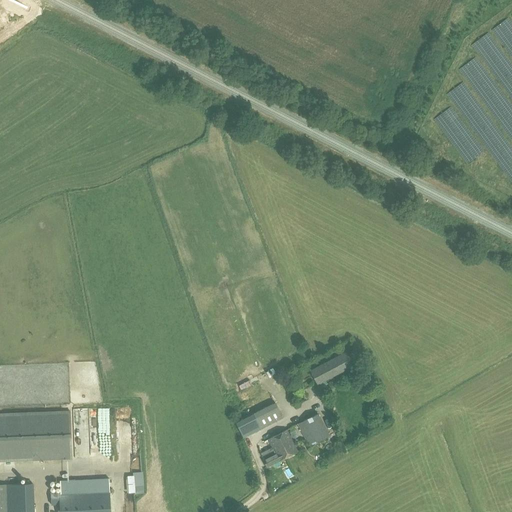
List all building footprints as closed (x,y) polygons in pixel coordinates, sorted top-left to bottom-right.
[(311,372),(317,384),(353,365),(346,353),(311,372)] [(253,413),(261,429),(283,418),(275,402),(253,413)] [(71,411),(0,414),(0,463),(73,461),(71,411)] [(261,429),(253,413),(235,422),(243,438),(261,429)] [(318,413),(298,424),(309,446),(330,436),(318,413)] [(277,435),(287,457),(298,451),(287,430),(277,435)] [(270,456),(264,460),(267,467),(287,457),(277,435),(269,439),(273,448),(268,451),(270,456)] [(59,511),(110,511),(110,480),(59,482),(59,492),(50,493),(51,506),(59,505),(59,511)] [(34,511),(33,484),(6,485),(0,484),(0,511),(34,511)]
